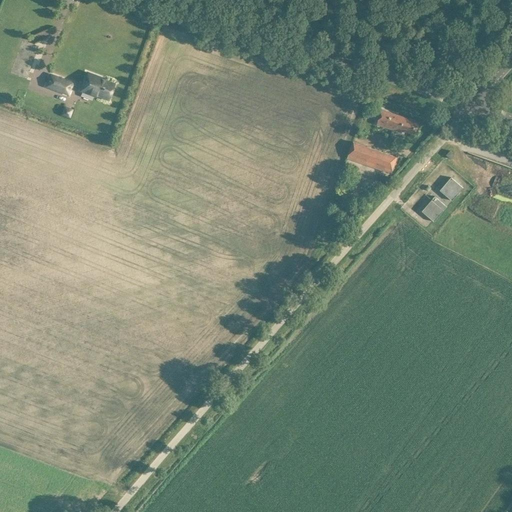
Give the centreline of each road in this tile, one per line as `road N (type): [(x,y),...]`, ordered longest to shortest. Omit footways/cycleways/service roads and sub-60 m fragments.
road 1 (unclassified): [(114,511),(469,104)]
road 2 (tertiary): [(469,104),(174,0)]
